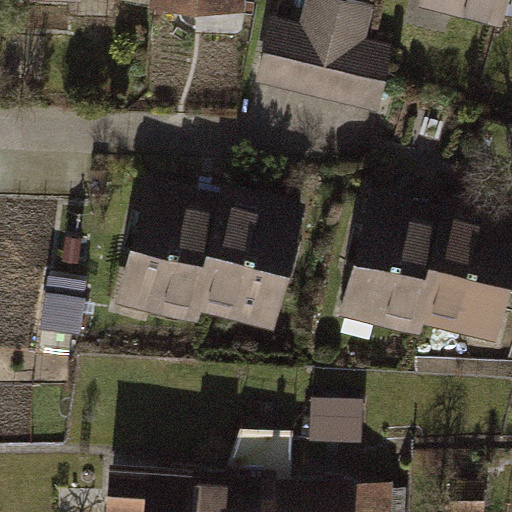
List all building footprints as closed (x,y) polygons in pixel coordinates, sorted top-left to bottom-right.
[(378,9),(338,0),(275,0),(258,77),(382,105),(397,44),(371,38),(378,9)] [(511,0),(417,0),(416,8),(500,29),(505,11),(511,12),(511,0)] [(312,209),(144,166),(112,292),(279,335),(312,209)] [(511,298),(511,220),(364,187),(337,305),(502,343),(511,298)] [(397,511),(400,478),(116,462),(113,511),(397,511)]
